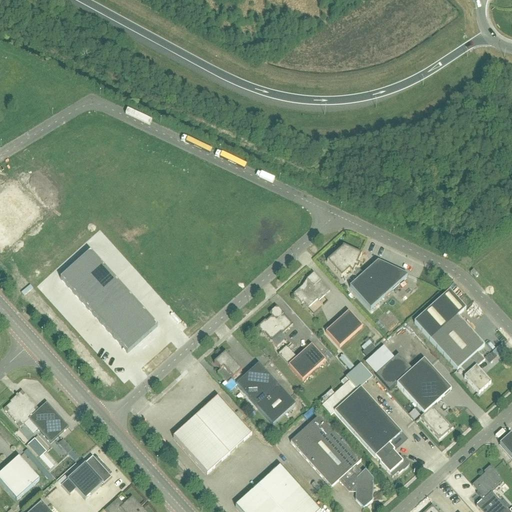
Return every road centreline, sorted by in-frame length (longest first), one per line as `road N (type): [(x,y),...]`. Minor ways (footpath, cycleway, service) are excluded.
road 1 (motorway): [(80,0),(240,84),(292,99),(345,103),(430,76)]
road 2 (unclassified): [(335,216),(91,104),(0,156)]
road 3 (unclassified): [(335,216),(105,423)]
road 4 (unclassified): [(511,332),(458,273),(335,216)]
road 5 (unclassified): [(401,511),(511,411)]
